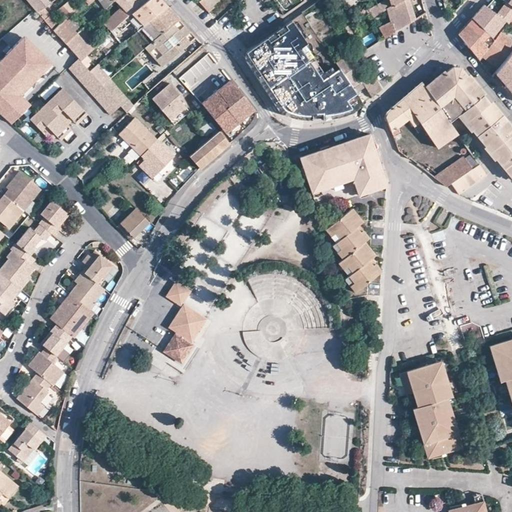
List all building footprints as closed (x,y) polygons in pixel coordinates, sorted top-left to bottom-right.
[(50,3),(47,0),(27,0),(35,9),(38,12),(50,3)] [(66,18),(76,8),(68,0),(58,9),(66,18)] [(77,33),(106,8),(100,0),(92,0),(88,4),(84,0),(76,8),(66,18),(64,19),(77,33)] [(127,16),(146,0),(115,0),(119,4),(117,6),(120,8),(103,23),(111,32),(127,16)] [(149,21),(166,6),(161,0),(146,0),(127,16),(132,21),(130,23),(137,31),(149,21)] [(212,8),(222,0),(199,0),(198,1),(208,11),(212,8)] [(239,0),(237,2),(255,27),(269,17),(257,0),(239,0)] [(373,17),(386,9),(391,6),(389,0),(381,0),(368,8),(370,11),(373,17)] [(401,0),(391,6),(386,9),(390,22),(378,27),(383,38),(394,31),(426,12),(422,0),(401,0)] [(483,6),(471,19),(490,38),(504,21),(507,23),(508,22),(511,16),(511,7),(502,0),(493,0),(488,8),(483,6)] [(161,33),(179,18),(166,6),(149,21),(161,33)] [(373,17),(370,11),(365,14),(368,20),(373,17)] [(47,23),(53,30),(58,25),(49,15),(44,20),(47,23)] [(187,27),(179,18),(161,33),(140,52),(143,55),(147,50),(162,67),(196,37),(194,36),(187,27)] [(58,25),(53,30),(65,44),(77,33),(64,19),(58,25)] [(350,108),(361,100),(352,87),(361,80),(373,97),(382,89),(371,72),(364,77),(349,52),(335,61),(338,66),(320,79),(299,47),(305,42),(290,19),(248,49),(252,56),(249,59),(280,106),(284,110),(290,113),(300,114),(307,115),(323,115),(340,112),(345,110),(350,108)] [(490,38),(471,19),(455,35),(478,62),(482,57),(494,41),(490,38)] [(87,44),(77,33),(65,44),(78,58),(80,60),(96,46),(91,41),(87,44)] [(511,49),(511,42),(500,33),(494,41),(482,57),(498,69),(511,49)] [(0,113),(11,124),(31,104),(22,95),(52,66),(25,39),(0,63),(0,113)] [(511,49),(498,69),(494,74),(500,81),(503,78),(508,85),(505,87),(511,95),(511,49)] [(187,87),(214,65),(207,57),(180,79),(187,87)] [(91,72),(90,70),(80,60),(78,58),(68,68),(96,99),(106,110),(109,114),(119,104),(102,85),(97,78),(91,72)] [(125,81),(140,99),(162,79),(159,76),(154,80),(142,66),(125,81)] [(94,67),(90,70),(91,72),(97,78),(102,85),(107,81),(94,67)] [(511,129),(509,126),(465,73),(463,75),(458,69),(451,68),(443,74),(441,73),(424,87),(450,124),(457,117),(464,111),(468,115),(464,118),(474,130),(471,132),(511,180),(511,129)] [(107,81),(102,85),(119,104),(126,112),(133,105),(110,78),(107,81)] [(503,78),(500,81),(505,87),(508,85),(503,78)] [(217,91),(241,120),(254,109),(231,80),(217,91)] [(450,124),(424,87),(421,83),(386,112),(385,116),(391,132),(404,122),(408,119),(413,127),(419,123),(423,128),(437,149),(447,141),(457,134),(450,124)] [(151,100),(170,120),(184,107),(178,99),(181,97),(169,84),(151,100)] [(225,132),(241,120),(217,91),(202,103),(225,132)] [(69,96),(54,111),(38,127),(52,141),(56,136),(59,133),(62,136),(70,128),(67,125),(72,120),(75,117),(77,120),(85,112),(69,96)] [(189,111),(184,107),(170,120),(174,125),(189,111)] [(120,109),(113,115),(118,120),(125,114),(120,109)] [(470,133),(471,132),(474,130),(464,118),(468,115),(464,111),(457,117),(470,133)] [(87,114),(85,112),(77,120),(75,117),(72,120),(77,125),(87,114)] [(141,155),(156,139),(134,118),(119,133),(141,155)] [(417,132),(423,128),(419,123),(413,127),(417,132)] [(72,130),(70,128),(62,136),(59,133),(56,136),(61,141),(72,130)] [(190,156),(199,168),(229,142),(218,131),(190,156)] [(469,152),(457,134),(447,141),(455,151),(458,149),(463,156),(469,152)] [(311,193),(320,190),(332,186),(340,183),(352,179),(358,196),(386,186),(369,135),(337,147),(300,158),(309,185),(311,193)] [(173,156),(156,139),(141,155),(144,159),(139,165),(152,177),(173,156)] [(406,158),(409,153),(400,142),(395,145),(398,152),(406,158)] [(469,152),(463,156),(437,175),(432,171),(429,175),(446,188),(451,184),(478,164),(469,152)] [(478,164),(451,184),(458,194),(485,174),(478,164)] [(11,185),(7,190),(3,195),(21,210),(38,189),(18,173),(11,181),(11,184),(11,185)] [(83,189),(88,195),(104,178),(99,173),(83,189)] [(21,210),(3,195),(0,198),(0,222),(7,227),(21,210)] [(53,225),(64,212),(64,211),(60,208),(54,203),(50,200),(38,214),(42,217),(37,223),(49,232),(52,235),(56,230),(57,229),(55,227),(53,225)] [(136,229),(138,232),(149,222),(135,209),(120,223),(131,234),(136,229)] [(355,228),(358,225),(361,222),(351,209),(326,230),(327,232),(331,229),(340,239),(336,243),(345,254),(342,257),(343,259),(345,262),(353,272),(349,276),(358,286),(358,287),(354,290),(356,293),(381,272),(381,271),(375,264),(373,267),(368,261),(371,258),(374,255),(364,242),(368,238),(363,232),(360,234),(355,228)] [(64,212),(53,225),(55,227),(66,214),(64,212)] [(49,232),(37,223),(32,228),(28,226),(14,243),(27,253),(33,245),(41,236),(44,239),(49,232)] [(130,240),(138,232),(136,229),(131,234),(120,223),(117,226),(130,240)] [(327,232),(336,243),(340,239),(331,229),(327,232)] [(23,276),(26,272),(31,266),(29,264),(33,258),(30,256),(30,255),(27,253),(14,243),(10,249),(11,251),(6,257),(8,259),(0,268),(0,272),(19,288),(26,279),(23,276)] [(332,246),(342,257),(345,254),(336,243),(332,246)] [(36,248),(33,245),(27,253),(30,255),(30,256),(36,248)] [(92,258),(89,256),(87,254),(81,261),(86,265),(81,271),(97,284),(102,277),(113,265),(98,252),(92,258)] [(341,266),(349,276),(353,272),(345,262),(342,265),(341,266)] [(113,265),(102,277),(103,278),(106,280),(116,268),(116,267),(113,265)] [(81,281),(78,284),(70,294),(88,309),(104,289),(97,284),(81,271),(77,277),(81,280),(81,281)] [(19,288),(0,272),(0,311),(3,314),(13,302),(10,299),(19,288)] [(345,279),(354,290),(358,287),(358,286),(349,276),(345,279)] [(167,297),(172,290),(175,291),(180,283),(175,280),(175,281),(170,288),(169,289),(165,295),(167,297)] [(172,290),(167,297),(177,304),(182,297),(184,298),(189,290),(180,283),(175,291),(172,290)] [(190,291),(189,290),(184,298),(182,297),(177,304),(181,306),(186,298),(190,291)] [(88,309),(70,294),(49,318),(56,324),(67,333),(67,332),(75,322),(75,323),(80,327),(92,312),(88,309)] [(184,303),(182,306),(183,306),(193,313),(195,311),(184,304),(184,303)] [(180,331),(178,334),(168,350),(185,360),(195,344),(192,343),(207,319),(195,311),(193,313),(183,306),(182,306),(176,316),(177,317),(172,325),(172,326),(180,331)] [(167,327),(178,334),(180,331),(172,326),(172,325),(177,317),(176,316),(175,315),(169,324),(167,327)] [(72,337),(80,327),(75,323),(75,322),(67,332),(67,333),(70,335),(72,337)] [(466,341),(482,336),(478,323),(462,328),(466,341)] [(70,335),(67,333),(56,324),(40,343),(45,347),(54,355),(70,335)] [(511,343),(487,351),(498,387),(503,386),(511,414),(511,343)] [(54,355),(45,347),(40,353),(39,352),(28,366),(36,372),(50,383),(52,385),(63,370),(52,362),(57,357),(54,355)] [(454,399),(442,363),(407,374),(399,376),(406,398),(414,395),(418,409),(413,411),(429,460),(465,449),(455,420),(453,415),(449,400),(454,399)] [(50,383),(36,372),(16,397),(37,413),(45,402),(41,399),(48,390),(46,388),(50,383)] [(0,410),(0,415),(8,422),(9,423),(11,419),(0,410)] [(0,433),(5,428),(9,423),(8,422),(0,415),(0,433)] [(347,456),(348,417),(325,417),(324,456),(347,456)] [(22,463),(34,448),(46,434),(29,421),(6,449),(22,463)] [(5,428),(0,433),(0,439),(3,442),(11,432),(5,428)] [(35,448),(34,448),(22,463),(26,466),(27,467),(39,452),(35,448)] [(0,503),(3,505),(18,486),(0,471),(0,503)] [(473,497),(475,505),(478,504),(483,503),(481,495),(473,497)]
